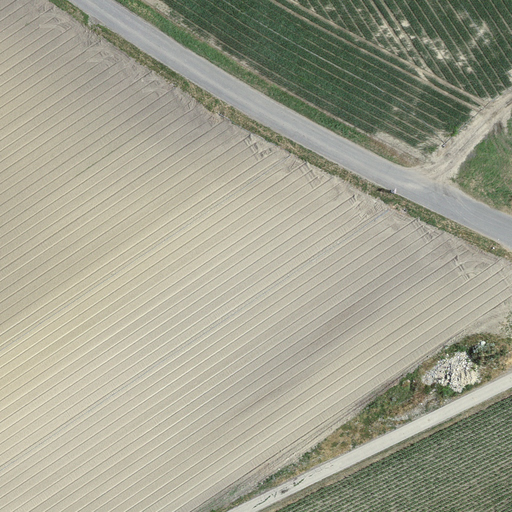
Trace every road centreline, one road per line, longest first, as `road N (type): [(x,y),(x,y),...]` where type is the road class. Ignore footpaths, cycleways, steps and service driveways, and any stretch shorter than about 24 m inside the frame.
road 1 (tertiary): [(511,231),(301,130),(89,0)]
road 2 (track): [(511,383),(244,511)]
road 3 (track): [(414,188),(511,99)]
